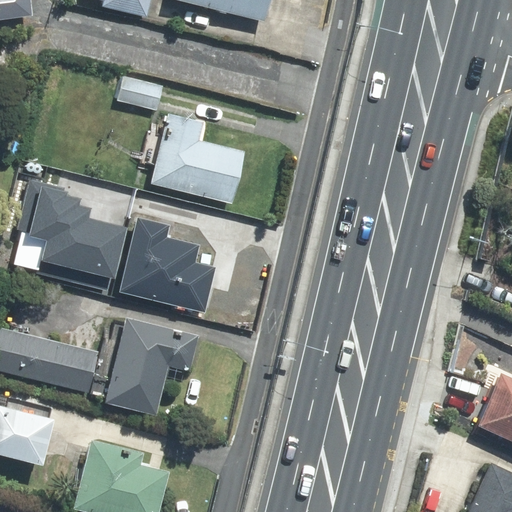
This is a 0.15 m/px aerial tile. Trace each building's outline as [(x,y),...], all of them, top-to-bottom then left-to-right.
[(0,0),(0,20),(29,17),(27,0),(0,0)] [(75,0),(75,3),(141,18),(145,0),(75,0)] [(164,0),(164,2),(259,25),(265,0),(164,0)] [(119,73),(111,103),(156,114),(163,85),(119,73)] [(143,193),(230,210),(242,152),(202,144),(206,126),(159,116),(143,193)] [(47,242),(42,259),(112,278),(126,229),(87,218),(90,209),(79,206),(80,199),(70,196),(68,192),(64,188),(29,178),(14,233),(47,242)] [(121,291),(204,311),(214,268),(195,264),(200,245),(164,236),(167,225),(139,218),(121,291)] [(123,315),(102,402),(149,414),(161,364),(189,371),(199,333),(123,315)] [(95,353),(0,330),(0,372),(86,393),(95,353)] [(511,378),(502,374),(479,427),(511,440),(511,378)] [(0,457),(35,466),(47,421),(44,420),(47,408),(0,395),(0,457)] [(95,437),(76,508),(89,511),(160,511),(171,473),(141,465),(145,450),(95,437)] [(511,511),(511,472),(492,463),(470,511),(511,511)]
